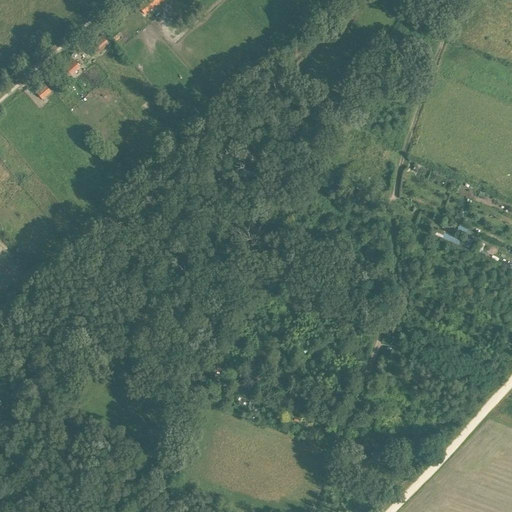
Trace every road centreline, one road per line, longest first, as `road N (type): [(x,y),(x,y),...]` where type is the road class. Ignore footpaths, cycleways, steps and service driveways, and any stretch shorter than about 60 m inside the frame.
road 1 (track): [(455,0),(395,181),(395,291),(315,511)]
road 2 (track): [(0,314),(126,196),(362,0)]
road 3 (track): [(387,511),(511,380)]
road 4 (track): [(0,98),(113,0)]
